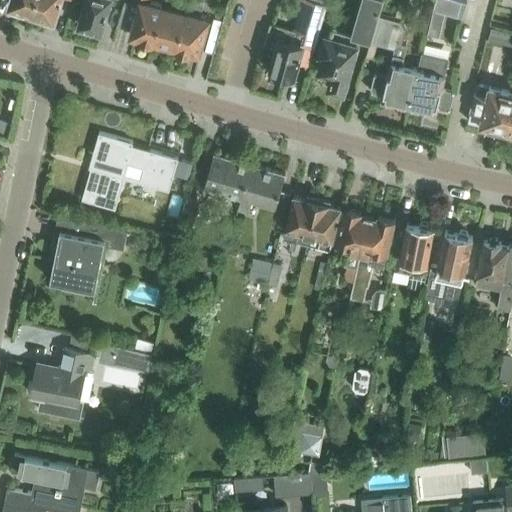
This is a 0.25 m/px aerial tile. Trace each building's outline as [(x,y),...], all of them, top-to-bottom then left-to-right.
[(35,0),(11,0),(10,4),(32,11),(35,0)] [(55,18),(60,0),(35,0),(32,11),(55,18)] [(102,30),(110,0),(85,0),(79,23),(102,30)] [(155,40),(164,3),(154,0),(136,0),(140,1),(131,33),(139,36),(139,37),(154,42),(155,40)] [(189,0),(187,9),(186,9),(176,46),(176,48),(191,52),(192,51),(201,53),(211,15),(201,12),(204,2),(194,0),(189,0)] [(294,77),(304,41),(305,38),(316,41),(327,4),(311,0),(305,0),(297,29),(271,22),(263,50),(276,54),(272,68),(270,68),(270,70),(275,71),(274,75),(279,77),(280,73),(294,77)] [(372,40),(381,9),(382,0),(361,0),(352,32),(334,27),(332,33),(328,32),(322,52),(325,53),(320,69),(332,73),(331,76),(333,76),(330,86),(333,87),(335,90),(338,91),(341,89),(343,90),(359,41),(358,40),(359,37),(372,40)] [(463,17),(467,1),(462,0),(435,0),(433,8),(463,17)] [(176,46),(186,9),(164,3),(155,40),(176,46)] [(419,67),(417,67),(403,63),(408,44),(402,42),(408,24),(403,15),(381,9),(372,40),(395,47),(388,73),(377,70),(375,71),(372,87),(373,87),(372,90),(384,93),(383,99),(410,105),(419,67)] [(511,30),(492,26),(489,38),(511,43),(511,30)] [(456,89),(443,86),(449,58),(422,51),(417,67),(419,67),(410,105),(436,112),(438,106),(451,109),(456,89)] [(507,129),(511,108),(511,89),(480,81),(477,91),(474,91),(470,110),(471,110),(469,120),(507,129)] [(170,188),(179,156),(132,143),(133,141),(101,132),(83,198),(115,207),(127,160),(146,166),(143,179),(157,183),(157,184),(170,188)] [(241,197),(251,163),(214,152),(204,186),(241,197)] [(276,207),(286,173),(251,163),(241,197),(238,205),(250,209),(252,200),(276,207)] [(309,234),(319,198),(307,195),(307,198),(295,195),(287,228),(287,229),(285,239),(306,244),(309,234)] [(309,234),(306,244),(330,250),(341,207),(330,204),(330,201),(319,198),(309,234)] [(361,255),(370,216),(362,214),(362,211),(345,207),(335,254),(348,257),(349,252),(361,255)] [(129,228),(69,216),(66,228),(61,227),(51,278),(96,288),(105,243),(125,247),(129,228)] [(385,265),(396,220),(380,216),(379,218),(370,216),(361,255),(371,257),(370,262),(385,265)] [(397,255),(394,273),(410,275),(411,271),(426,273),(435,226),(431,226),(430,222),(422,221),(420,224),(408,222),(402,255),(397,255)] [(461,281),(473,236),(469,235),(468,231),(461,229),(459,232),(447,230),(439,263),(433,261),(426,296),(444,300),(445,296),(456,298),(461,281)] [(511,307),(511,303),(511,242),(511,243),(500,241),(498,238),(490,237),(487,238),(486,238),(479,271),(481,271),(478,282),(502,287),(499,305),(511,307)] [(271,282),(276,261),(254,256),(249,278),(252,278),(250,288),(255,289),(252,298),(264,300),(268,282),(271,282)] [(320,260),(315,287),(322,289),(328,261),(320,260)] [(278,284),(283,263),(276,261),(271,282),(278,284)] [(81,401),(88,367),(93,368),(97,352),(66,346),(62,367),(38,363),(32,392),(39,394),(37,404),(78,413),(81,401)] [(338,368),(341,353),(328,350),(326,358),(332,368),(338,368)] [(511,370),(511,354),(504,353),(499,377),(510,379),(511,370)] [(367,391),(371,366),(361,365),(356,368),(353,384),(357,389),(367,391)] [(296,434),(325,435),(326,411),(297,410),(296,434)] [(451,413),(452,438),(490,437),(490,411),(451,413)] [(410,421),(407,438),(419,439),(422,423),(410,421)] [(363,440),(358,464),(392,462),(392,441),(363,440)] [(16,452),(12,469),(36,474),(33,491),(9,486),(3,511),(46,511),(48,504),(72,508),(71,511),(80,511),(89,466),(16,452)] [(265,460),(240,459),(239,470),(265,471),(265,460)] [(221,481),(233,480),(232,464),(220,465),(221,481)] [(511,511),(511,482),(506,483),(507,496),(474,499),(474,511),(511,511)] [(289,511),(289,501),(285,501),(284,490),(263,492),(263,497),(244,499),(244,505),(243,505),(243,511),(289,511)] [(400,511),(399,497),(399,494),(382,495),(383,499),(365,500),(366,511),(400,511)]
